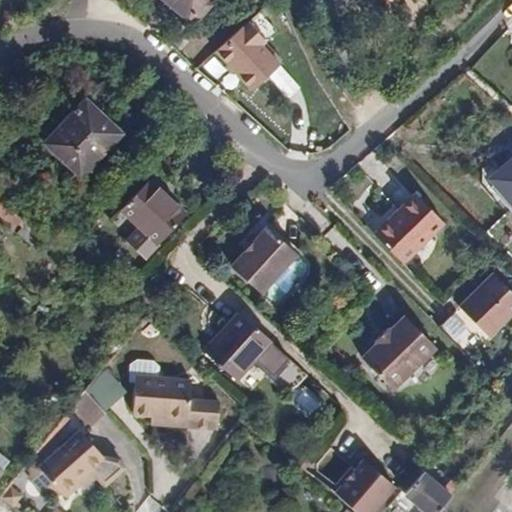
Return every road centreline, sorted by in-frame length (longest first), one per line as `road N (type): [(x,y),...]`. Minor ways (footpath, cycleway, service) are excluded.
road 1 (residential): [(0,58),(37,41),(121,41),(164,70),(255,159),(306,186),(375,135),(511,8)]
road 2 (unknown): [(306,186),(436,308)]
road 3 (unknown): [(375,135),(293,0)]
